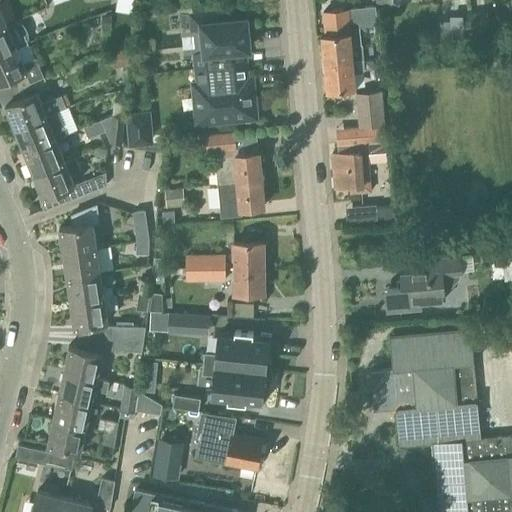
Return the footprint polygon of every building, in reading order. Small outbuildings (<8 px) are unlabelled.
[(0,0),(0,28),(9,24),(0,4),(0,1),(2,0),(0,0)] [(350,10),(351,27),(366,25),(367,31),(379,30),(377,7),(350,10)] [(323,34),(325,63),(354,60),(364,59),(363,43),(353,44),(351,27),(350,10),(325,12),(327,34),(323,34)] [(488,10),(463,14),(468,44),(468,45),(492,41),(492,40),(488,10)] [(223,12),(193,15),(199,68),(194,68),(194,69),(246,63),(245,50),(250,49),(249,37),(248,32),(250,32),(249,22),(247,22),(247,19),(224,21),(223,12)] [(0,55),(30,42),(20,19),(9,24),(0,28),(0,55)] [(44,76),(36,58),(30,42),(0,55),(0,83),(12,78),(17,88),(44,76)] [(107,43),(106,61),(123,62),(124,44),(107,43)] [(180,57),(180,44),(151,45),(151,58),(180,57)] [(364,59),(354,60),(325,63),(328,91),(357,89),(355,70),(365,69),(364,59)] [(246,63),(194,69),(199,69),(200,83),(195,84),(196,94),(204,94),(206,113),(223,112),(223,120),(257,117),(254,90),(249,91),(246,63)] [(39,92),(49,87),(54,85),(49,74),(44,76),(17,88),(21,98),(6,104),(16,128),(58,111),(65,108),(60,95),(43,102),(39,92)] [(146,77),(132,78),(133,87),(146,85),(146,77)] [(403,156),(427,156),(428,86),(404,86),(403,156)] [(382,92),(357,94),(358,105),(383,103),(382,92)] [(383,103),(358,105),(360,126),(385,124),(383,103)] [(126,112),(129,144),(149,142),(146,110),(126,112)] [(58,111),(16,128),(25,151),(58,137),(68,133),(58,111)] [(112,115),(101,119),(96,121),(101,132),(106,130),(110,141),(123,142),(125,115),(112,115)] [(89,137),(101,132),(96,121),(85,126),(89,137)] [(363,164),(361,144),(386,142),(385,124),(360,126),(346,127),(348,142),(339,143),(340,152),(334,153),(337,187),(352,186),(352,192),(372,191),(369,163),(363,164)] [(236,132),(208,134),(209,151),(238,148),(236,132)] [(58,137),(25,151),(34,174),(67,160),(58,137)] [(247,147),(248,154),(223,156),(224,165),(217,166),(218,184),(263,179),(261,152),(258,153),(257,146),(247,147)] [(46,210),(64,203),(94,190),(89,179),(77,184),(72,173),(85,168),(80,156),(67,161),(67,160),(34,174),(44,197),(41,199),(46,210)] [(263,179),(218,184),(222,216),(243,214),(242,208),(266,206),(263,179)] [(184,193),(172,194),(174,210),(186,208),(184,193)] [(60,227),(64,252),(99,247),(95,225),(101,224),(98,204),(72,214),(74,225),(60,227)] [(378,204),(358,206),(359,221),(379,219),(378,204)] [(146,210),(135,211),(138,241),(150,239),(146,210)] [(138,252),(150,253),(150,239),(138,241),(138,252)] [(236,267),(266,267),(265,241),(236,241),(236,267)] [(68,277),(103,271),(99,247),(64,252),(68,277)] [(446,286),(452,286),(458,278),(458,272),(463,271),(462,254),(429,257),(430,270),(407,272),(413,309),(423,308),(422,301),(447,299),(446,286)] [(188,267),(227,267),(227,255),(188,255),(188,267)] [(227,267),(188,267),(188,279),(227,279),(227,267)] [(266,267),(236,267),(236,292),(266,292),(266,267)] [(114,286),(105,287),(103,271),(68,277),(72,301),(115,295),(114,286)] [(413,309),(407,272),(402,272),(403,285),(385,287),(387,311),(413,309)] [(154,281),(142,279),(140,291),(151,292),(153,293),(153,291),(154,281)] [(151,293),(148,310),(152,310),(166,311),(166,309),(165,297),(165,293),(153,291),(153,293),(151,292),(151,293)] [(118,294),(115,295),(72,301),(76,326),(110,321),(108,310),(120,308),(118,294)] [(251,303),(236,303),(237,315),(251,315),(251,303)] [(211,319),(172,316),(171,333),(210,336),(211,319)] [(114,337),(146,338),(147,327),(115,325),(114,337)] [(401,444),(435,441),(482,437),(472,328),(392,335),(395,368),(372,370),(375,402),(375,410),(398,408),(401,444)] [(205,362),(266,369),(267,353),(271,354),(273,334),(265,333),(264,337),(254,335),(255,332),(236,330),(235,334),(221,332),(219,353),(206,352),(205,362)] [(146,338),(114,337),(114,349),(144,351),(146,338)] [(65,370),(99,378),(105,353),(71,345),(65,370)] [(266,369),(205,362),(203,373),(217,375),(215,396),(229,397),(228,401),(247,403),(248,399),(258,400),(257,404),(266,405),(268,385),(264,384),(266,369)] [(60,394),(94,402),(99,378),(65,370),(60,394)] [(126,384),(125,394),(137,396),(139,386),(126,384)] [(161,404),(139,390),(136,410),(160,414),(161,404)] [(201,396),(175,393),(173,405),(199,410),(201,396)] [(94,402),(60,394),(54,419),(88,426),(94,402)] [(178,440),(183,414),(166,411),(160,436),(178,440)] [(200,440),(197,456),(227,462),(259,469),(265,438),(234,431),(237,416),(206,412),(202,411),(197,439),(200,440)] [(99,429),(106,430),(106,431),(118,433),(119,422),(101,418),(99,429)] [(49,443),(83,451),(88,426),(54,419),(49,443)] [(104,443),(116,445),(118,433),(106,431),(104,443)] [(511,511),(511,434),(482,437),(435,441),(440,511),(511,511)] [(159,438),(153,473),(179,477),(184,442),(159,438)] [(17,456),(46,463),(48,450),(19,444),(17,456)] [(75,456),(48,450),(46,463),(73,469),(75,456)] [(116,480),(104,477),(97,504),(111,507),(116,480)] [(248,511),(249,511),(137,487),(131,511),(248,511)] [(62,511),(66,496),(39,490),(33,511),(62,511)] [(66,496),(62,511),(91,511),(94,503),(66,496)]
